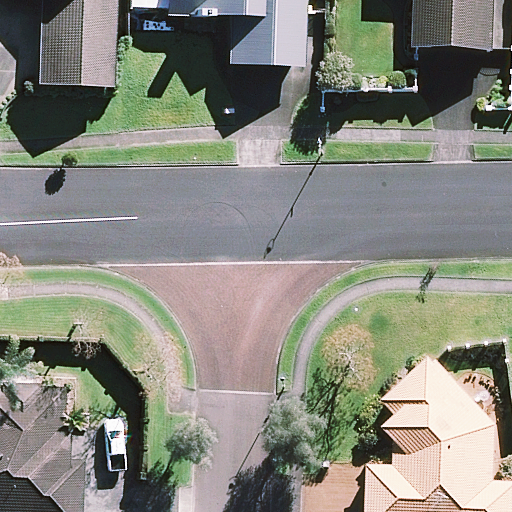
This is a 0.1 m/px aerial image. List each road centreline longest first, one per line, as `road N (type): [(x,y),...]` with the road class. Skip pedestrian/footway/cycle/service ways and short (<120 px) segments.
road 1 (residential): [(239,511),(253,216)]
road 2 (residential): [(253,216),(511,211)]
road 3 (residential): [(0,221),(253,216)]
